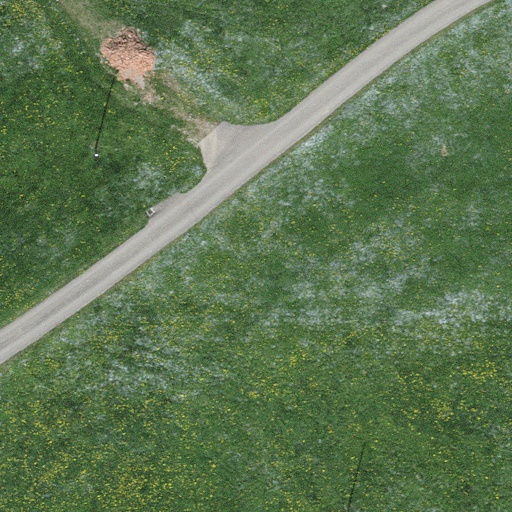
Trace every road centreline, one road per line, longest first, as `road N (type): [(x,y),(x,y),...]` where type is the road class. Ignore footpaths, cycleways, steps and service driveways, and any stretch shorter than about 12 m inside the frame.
road 1 (track): [(0,350),(463,0)]
road 2 (track): [(71,0),(235,169)]
